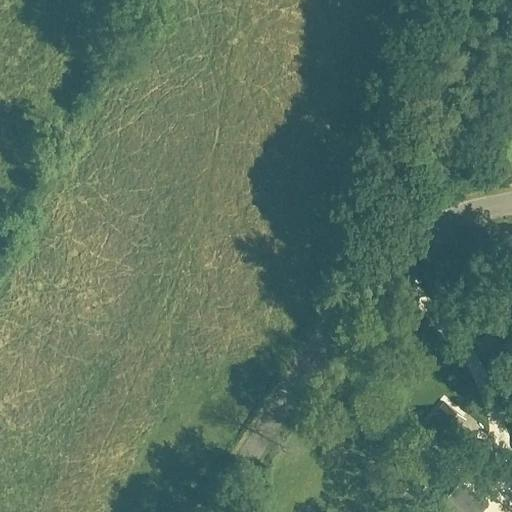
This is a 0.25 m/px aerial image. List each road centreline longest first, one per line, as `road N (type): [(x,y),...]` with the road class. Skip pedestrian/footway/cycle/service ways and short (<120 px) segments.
road 1 (unclassified): [(511,202),(462,215),(411,242),(347,301),(210,511)]
road 2 (track): [(509,461),(474,362),(387,263)]
